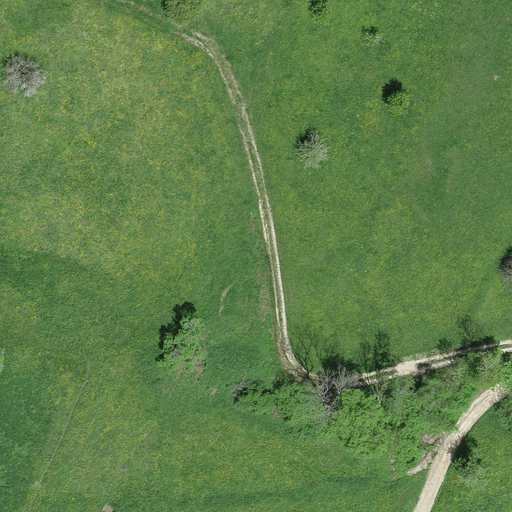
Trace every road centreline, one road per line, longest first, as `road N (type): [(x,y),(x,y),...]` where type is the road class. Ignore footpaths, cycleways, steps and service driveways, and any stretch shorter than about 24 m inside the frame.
road 1 (track): [(511,344),(337,385),(295,379),(264,201),(229,75),(201,34),(118,0)]
road 2 (track): [(421,511),(460,431),(511,384)]
